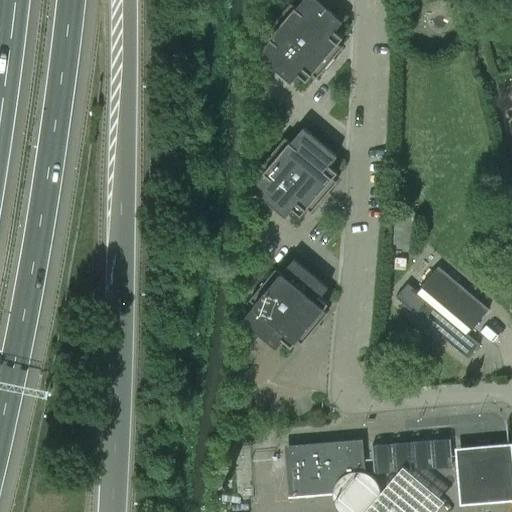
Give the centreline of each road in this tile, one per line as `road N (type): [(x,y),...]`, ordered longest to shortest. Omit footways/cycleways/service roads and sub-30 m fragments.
road 1 (motorway): [(109,511),(126,0)]
road 2 (motorway): [(0,417),(70,0)]
road 3 (residential): [(368,402),(346,389),(344,356),(365,0)]
road 4 (unclassified): [(511,396),(368,402)]
